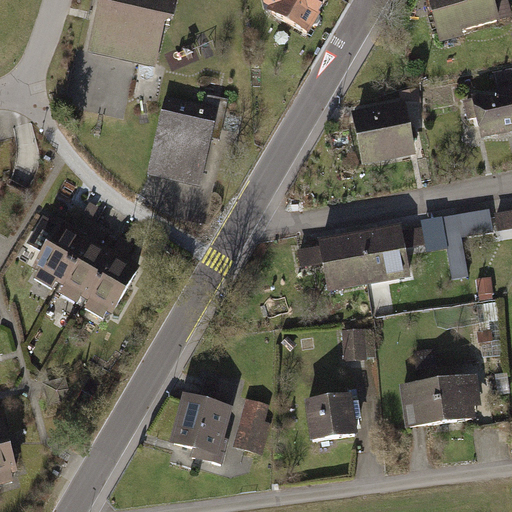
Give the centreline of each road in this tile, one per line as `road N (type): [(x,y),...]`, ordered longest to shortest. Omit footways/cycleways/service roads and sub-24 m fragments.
road 1 (residential): [(175,511),(511,467)]
road 2 (tertiary): [(73,511),(238,233)]
road 3 (residential): [(238,233),(511,186)]
road 4 (tertiary): [(238,233),(373,0)]
